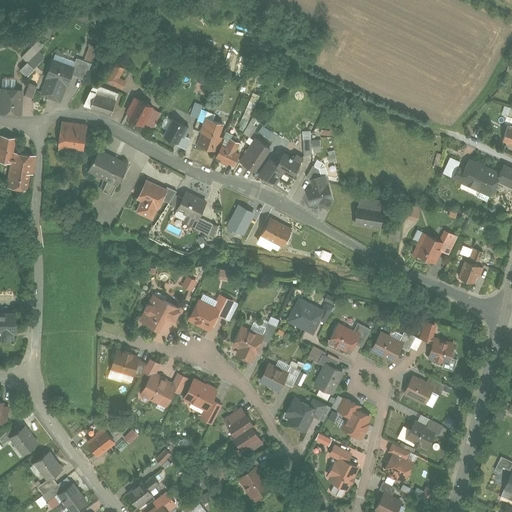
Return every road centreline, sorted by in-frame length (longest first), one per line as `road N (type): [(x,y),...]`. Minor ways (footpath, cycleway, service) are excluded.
road 1 (residential): [(502,315),(88,115),(37,120)]
road 2 (track): [(511,162),(232,41)]
road 3 (residential): [(330,511),(246,385),(217,360),(124,337)]
road 4 (unclassified): [(30,374),(40,260),(37,120)]
road 5 (tertiary): [(502,315),(453,511)]
road 6 (unclassified): [(120,511),(41,406),(30,374)]
road 7 (residential): [(358,511),(384,398),(371,373)]
